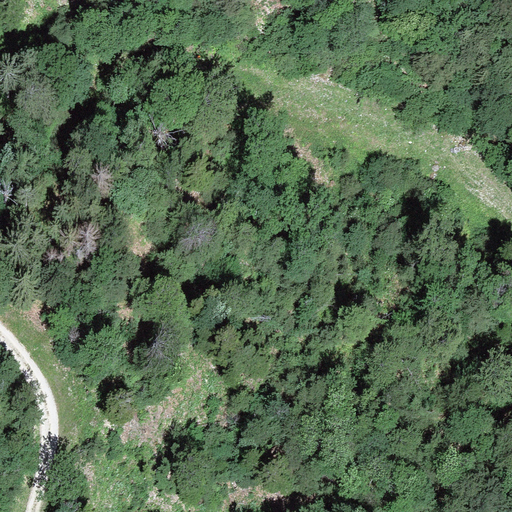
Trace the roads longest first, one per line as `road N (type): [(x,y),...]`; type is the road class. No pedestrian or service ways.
road 1 (track): [(511,217),(444,159),(338,97),(26,0)]
road 2 (track): [(34,511),(50,413),(38,381),(0,331)]
